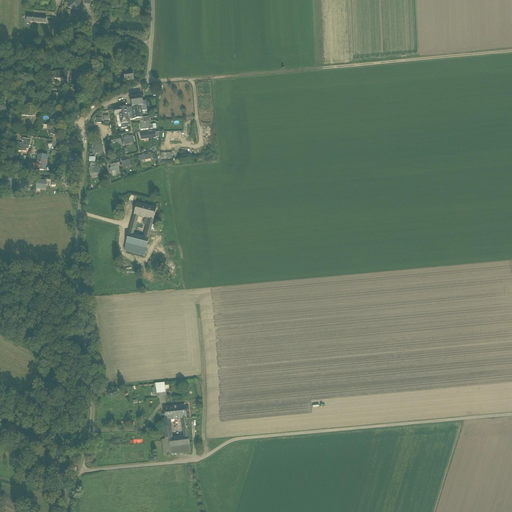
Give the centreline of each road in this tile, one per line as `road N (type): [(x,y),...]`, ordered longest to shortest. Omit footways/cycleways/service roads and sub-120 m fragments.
road 1 (unclassified): [(78,470),(91,408),(77,273),(86,126),(95,110),(146,80),(152,0)]
road 2 (unclassified): [(511,414),(232,440),(193,461),(78,470)]
road 3 (track): [(146,80),(511,51)]
